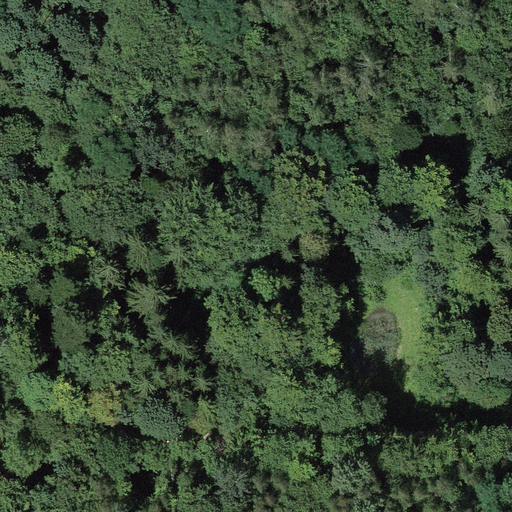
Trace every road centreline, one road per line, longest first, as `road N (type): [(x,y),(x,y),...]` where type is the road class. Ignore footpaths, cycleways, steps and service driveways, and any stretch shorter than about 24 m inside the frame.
road 1 (track): [(0,439),(511,433)]
road 2 (track): [(60,103),(110,123),(511,142)]
road 3 (track): [(102,0),(76,80),(23,147),(0,160)]
